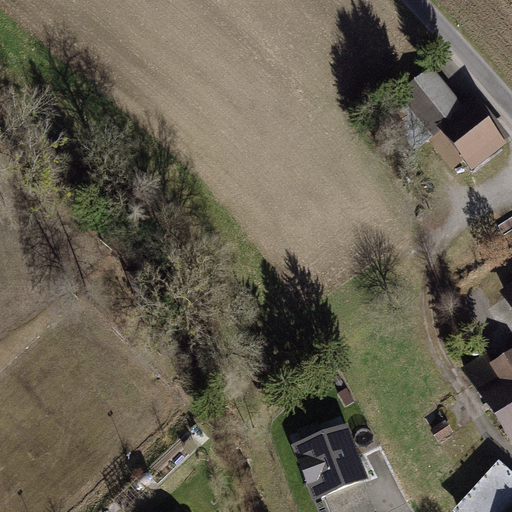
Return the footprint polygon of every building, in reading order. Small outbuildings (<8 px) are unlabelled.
[(432,73),(399,96),(431,141),(464,118),(459,111),(432,73)] [(471,102),(459,111),(464,118),(429,143),(451,174),(464,164),(470,174),(505,149),(471,102)] [(511,285),(499,294),(511,314),(511,285)] [(511,341),(463,372),(511,448),(511,341)] [(345,429),(291,449),(311,504),(366,483),(345,429)] [(511,511),(511,477),(500,467),(459,511),(511,511)]
